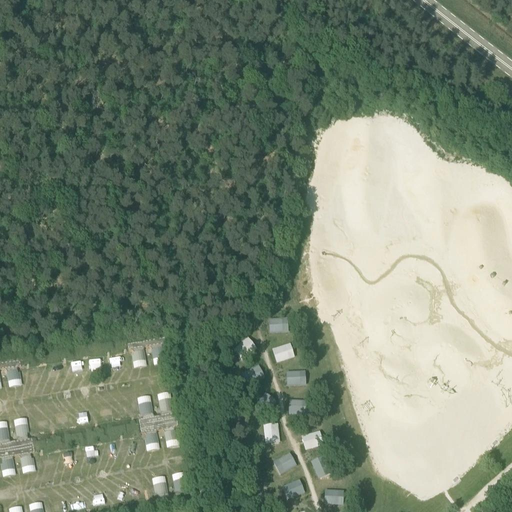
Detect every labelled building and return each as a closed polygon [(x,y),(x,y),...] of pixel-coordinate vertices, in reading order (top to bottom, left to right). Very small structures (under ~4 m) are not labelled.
[(282,321),(269,322),(270,334),(282,333),(282,321)] [(164,339),(146,342),(147,347),(151,347),(154,361),(164,359),(163,351),(161,352),(160,345),(165,344),(164,339)] [(248,340),(238,348),(246,358),(256,350),(248,340)] [(146,342),(127,345),(127,346),(128,350),(133,349),(134,356),(132,356),(133,364),(144,362),(142,348),(147,347),(146,342)] [(285,348),(273,352),(276,363),(288,360),(285,348)] [(93,374),(102,373),(102,358),(92,358),(93,374)] [(20,361),(1,364),(2,370),(7,369),(9,383),(20,381),(19,373),(16,374),(15,367),(21,367),(20,363),(20,361)] [(48,379),(57,379),(57,366),(47,367),(48,379)] [(258,368),(247,374),(253,385),(264,379),(258,368)] [(33,380),(41,378),(39,370),(31,372),(33,380)] [(299,374),(287,374),(287,387),(300,386),(299,374)] [(265,395),(258,405),(267,413),(275,403),(265,395)] [(161,416),(157,417),(158,422),(176,419),(175,413),(170,414),(169,408),(171,408),(170,400),(159,402),(161,416)] [(289,402),(289,415),(302,415),(302,403),(289,402)] [(144,419),(138,420),(139,424),(139,426),(139,425),(158,422),(157,417),(152,417),(150,404),(139,405),(140,413),(142,413),(144,419)] [(45,414),(34,414),(35,428),(45,428),(45,414)] [(78,416),(78,425),(89,424),(88,415),(78,416)] [(58,429),(70,426),(68,417),(56,420),(58,429)] [(177,421),(158,425),(159,430),(164,429),(166,443),(177,441),(176,434),(174,434),(173,428),(178,427),(177,421)] [(140,428),(140,430),(141,434),(146,433),(147,439),(145,439),(146,447),(157,445),(155,431),(159,430),(158,425),(140,428)] [(18,441),(13,442),(14,448),(33,445),(32,443),(32,439),(27,440),(25,434),(28,433),(26,426),(16,428),(18,441)] [(276,426),(264,427),(265,440),(278,438),(276,426)] [(0,444),(0,445),(0,444),(0,450),(14,448),(13,442),(9,443),(6,429),(0,430),(0,444)] [(314,435),(302,439),(305,451),(317,447),(314,435)] [(104,456),(115,455),(113,444),(102,446),(104,456)] [(96,462),(94,446),(85,448),(86,463),(96,462)] [(33,447),(15,450),(16,456),(20,455),(22,469),(33,467),(32,459),(30,460),(29,454),(34,453),(33,449),(33,447)] [(58,452),(62,468),(74,465),(70,449),(58,452)] [(15,450),(0,452),(0,458),(2,458),(3,464),(1,465),(3,473),(13,471),(11,457),(16,456),(15,450)] [(54,454),(42,455),(44,470),(56,468),(54,454)] [(289,455),(278,462),(284,472),(295,466),(289,455)] [(323,458),(312,463),(317,475),(328,470),(323,458)] [(177,496),(172,497),(173,502),(191,499),(190,493),(185,494),(184,488),(186,488),(184,480),(174,482),(177,496)] [(133,495),(141,496),(141,482),(133,482),(133,495)] [(299,482),(287,487),(292,498),(304,494),(299,482)] [(159,499),(153,500),(154,504),(155,506),(173,502),(172,497),(167,498),(165,484),(154,486),(155,494),(157,493),(159,499)] [(112,494),(114,502),(127,500),(125,491),(112,494)] [(325,492),(324,505),(337,505),(338,493),(325,492)] [(104,497),(89,500),(90,507),(105,504),(104,497)] [(75,504),(69,505),(70,510),(85,508),(83,498),(74,499),(75,504)]
